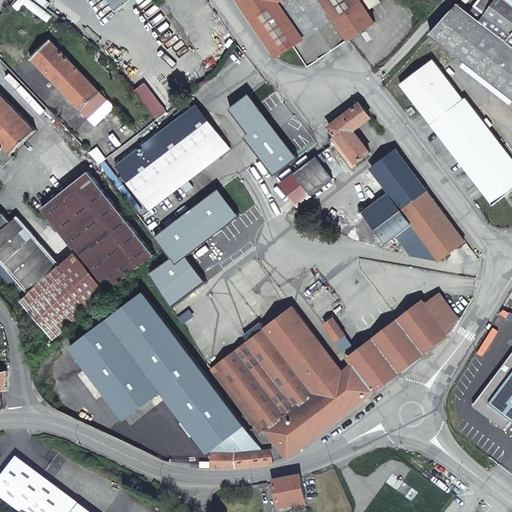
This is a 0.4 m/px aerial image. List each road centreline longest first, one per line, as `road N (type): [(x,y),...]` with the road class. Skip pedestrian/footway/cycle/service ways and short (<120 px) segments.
road 1 (residential): [(509,255),(353,58),(303,88),(237,31),(222,0)]
road 2 (residential): [(29,411),(160,470),(202,478),(267,476),(408,412)]
road 3 (unknown): [(0,70),(43,122),(42,142),(25,169),(24,204),(62,254)]
road 4 (unclassified): [(408,412),(465,343),(509,255)]
road 5 (unknown): [(29,411),(38,455),(116,511)]
road 6 (residential): [(408,412),(457,466),(511,505)]
